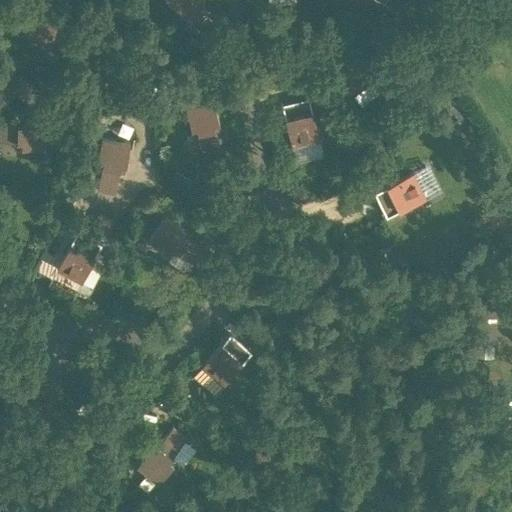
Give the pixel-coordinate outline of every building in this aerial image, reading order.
[(169,0),(184,17),(203,0),(169,0)] [(70,47),(79,32),(54,17),(57,13),(37,1),(22,26),(48,41),(50,36),(70,47)] [(353,92),(375,75),(348,41),(326,59),(353,92)] [(292,144),(320,137),(309,96),(282,102),(292,144)] [(221,127),(214,99),(186,105),(191,128),(197,126),(203,154),(221,150),(216,128),(221,127)] [(45,147),(46,118),(17,117),(16,122),(0,121),(0,139),(22,141),(22,146),(45,147)] [(125,170),(130,141),(102,136),(98,159),(103,160),(98,189),(116,192),(120,169),(125,170)] [(386,214),(425,196),(413,170),(374,189),(386,214)] [(117,218),(100,209),(92,224),(109,234),(117,218)] [(205,248),(186,235),(189,231),(165,214),(149,238),(168,251),(171,246),(195,263),(205,248)] [(82,280),(101,242),(77,229),(57,267),(82,280)] [(492,357),(495,309),(468,307),(466,356),(492,357)] [(223,382),(252,350),(230,331),(202,364),(223,382)] [(486,389),(488,360),(468,359),(466,388),(486,389)] [(169,459),(187,436),(173,424),(159,442),(155,439),(136,462),(159,480),(173,462),(169,459)]
